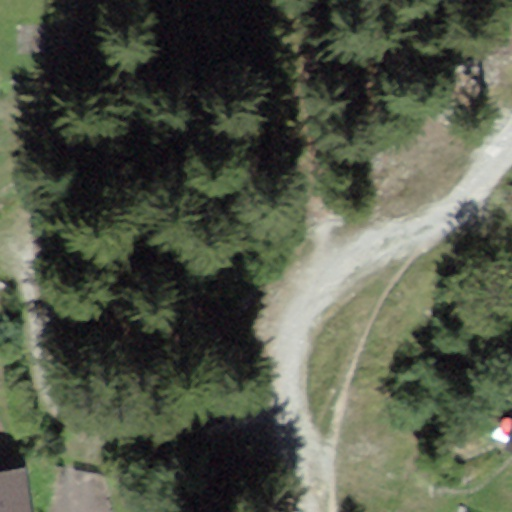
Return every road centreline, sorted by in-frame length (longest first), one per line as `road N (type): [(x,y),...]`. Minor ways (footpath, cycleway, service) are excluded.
road 1 (track): [(511,151),(430,226),(356,264),(317,304)]
road 2 (track): [(317,304),(290,362),(314,511)]
